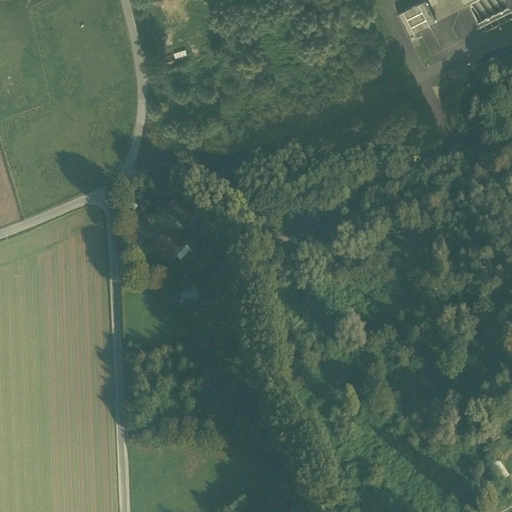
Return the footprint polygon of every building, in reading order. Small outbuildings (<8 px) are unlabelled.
[(425,0),(422,0),(397,13),(408,35),(436,21),(425,0)] [(511,9),(510,10),(504,0),(471,0),(473,3),(470,5),(483,32),(511,17),(511,9)] [(472,67),(473,69),(511,49),(511,40),(470,62),(470,63),(472,67)] [(468,72),(472,67),(470,63),(465,63),(441,75),(439,79),(441,83),(445,83),(468,72)] [(497,138),(480,147),(484,156),(502,146),(497,138)] [(169,209),(186,224),(195,214),(178,198),(169,209)] [(170,231),(178,239),(181,236),(173,229),(170,231)] [(153,250),(170,265),(187,247),(178,239),(170,231),(153,250)] [(122,240),(134,249),(139,243),(128,233),(122,240)] [(203,289),(203,304),(213,304),(213,289),(203,289)]
